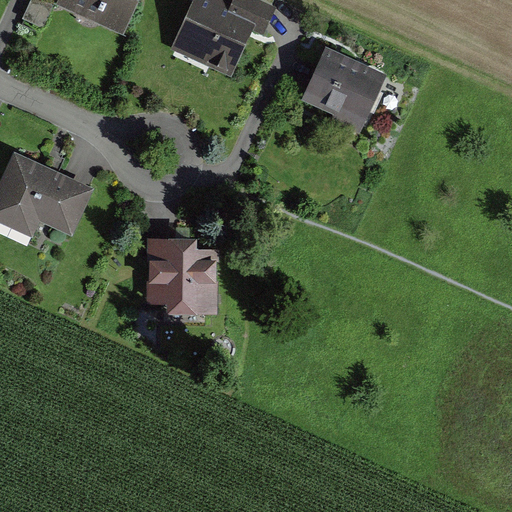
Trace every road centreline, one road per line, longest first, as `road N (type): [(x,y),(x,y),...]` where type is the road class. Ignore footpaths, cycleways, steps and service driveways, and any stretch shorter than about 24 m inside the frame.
road 1 (residential): [(114,149),(116,176),(144,198),(172,194),(190,175),(188,143),(175,128),(141,123),(119,138)]
road 2 (residential): [(114,149),(0,95)]
